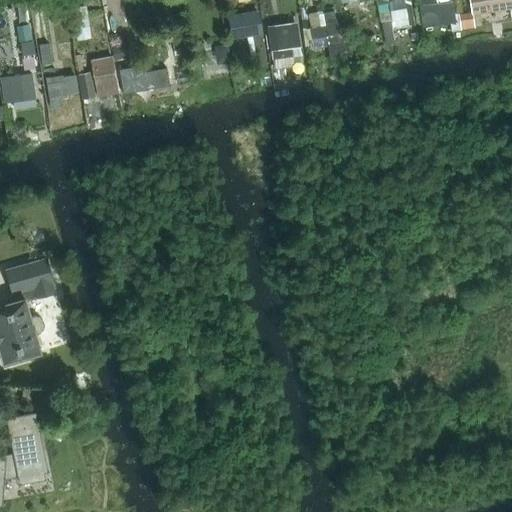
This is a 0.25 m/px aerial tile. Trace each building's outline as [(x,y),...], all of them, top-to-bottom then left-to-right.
[(403,0),(376,0),(386,45),(395,43),(392,29),(409,26),(403,0)] [(424,28),(452,24),(453,31),(461,30),(458,14),(456,14),(454,2),(453,0),(419,0),(421,6),(420,7),(419,7),(423,28),(424,28)] [(508,0),(471,0),(473,14),(474,14),(510,8),(508,0)] [(86,6),(73,8),(78,41),(91,39),(86,6)] [(345,39),(340,40),(334,11),(323,13),(322,13),(324,24),(310,27),(309,27),(311,40),(312,39),(326,37),(327,46),(329,54),(345,51),(344,43),(345,43),(345,39)] [(257,13),(230,18),(233,38),(253,35),(254,45),(262,44),(257,13)] [(472,13),(459,15),(461,29),(475,27),(472,13)] [(297,22),(267,26),(270,52),(271,52),(272,60),(301,56),(300,48),(301,48),(297,22)] [(33,42),(21,44),(22,55),(34,53),(33,42)] [(45,43),(48,61),(58,59),(55,42),(45,43)] [(220,66),(230,64),(226,42),(215,44),(214,44),(218,66),(220,66)] [(125,46),(112,49),(114,61),(128,59),(125,46)] [(93,72),(98,96),(98,98),(99,98),(120,93),(113,57),(92,60),(91,61),(93,72)] [(142,66),(121,69),(124,86),(141,84),(142,89),(146,88),(142,66)] [(98,96),(93,72),(79,75),(78,75),(82,100),(84,100),(98,96)] [(31,75),(3,79),(7,102),(34,99),(31,75)] [(15,109),(35,106),(34,99),(13,102),(15,109)] [(0,354),(3,363),(3,364),(40,353),(39,353),(40,353),(39,350),(39,351),(34,334),(39,333),(42,329),(43,325),(42,320),(39,317),(34,316),(29,317),(25,301),(25,300),(55,291),(46,259),(6,270),(13,294),(14,293),(16,301),(0,305),(0,354)] [(0,505),(2,506),(4,477),(16,475),(18,480),(19,480),(18,478),(44,473),(33,414),(35,413),(34,412),(5,418),(13,456),(5,457),(5,454),(4,453),(4,452),(3,452),(2,452),(0,452),(0,505)]
